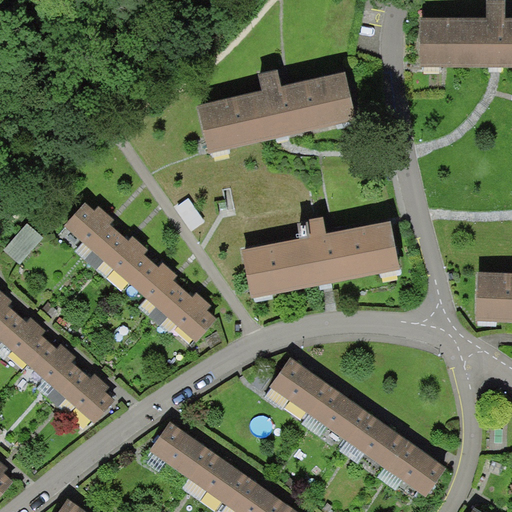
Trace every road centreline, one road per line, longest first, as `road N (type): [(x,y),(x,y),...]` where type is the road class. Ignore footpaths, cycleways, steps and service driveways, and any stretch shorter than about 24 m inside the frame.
road 1 (residential): [(15,511),(130,421),(262,342),(333,322),(406,327),(455,344)]
road 2 (residential): [(402,0),(387,38),(397,130),(455,344)]
road 3 (residential): [(455,344),(470,456),(444,511)]
